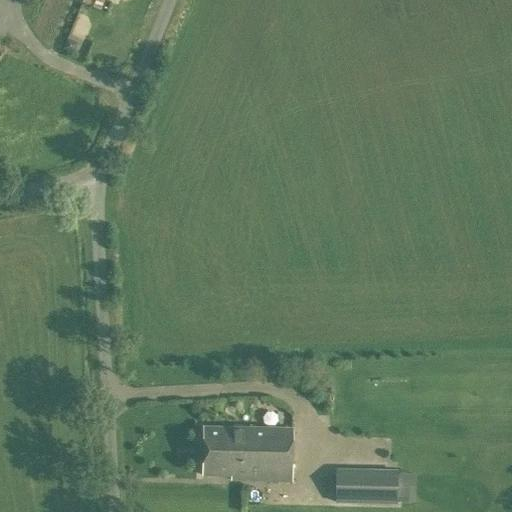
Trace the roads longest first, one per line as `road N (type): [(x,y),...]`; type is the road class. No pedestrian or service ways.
road 1 (unclassified): [(109,511),(96,181)]
road 2 (unclassified): [(96,181),(169,0)]
